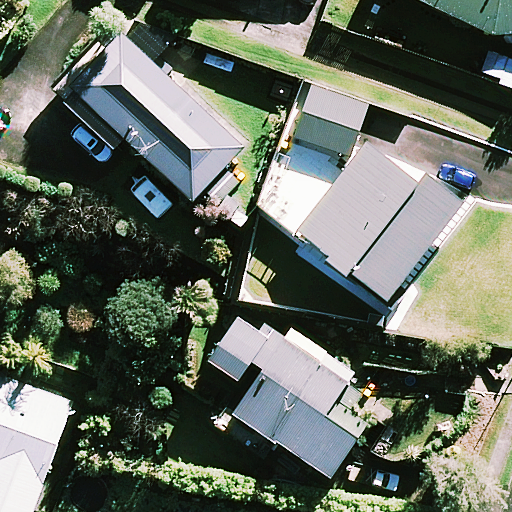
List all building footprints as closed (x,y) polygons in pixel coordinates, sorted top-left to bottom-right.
[(511,0),(423,0),(491,36),(511,34),(511,0)] [(246,149),(115,28),(56,92),(99,132),(107,123),(195,204),(246,149)] [(367,107),(312,88),(295,140),(351,158),(367,107)] [(371,140),(297,234),(386,304),(460,210),(371,140)] [(349,413),(366,385),(268,327),(261,339),(233,323),(209,363),(240,381),(252,360),(263,367),(224,434),(264,457),(273,442),(334,478),(366,423),(349,413)] [(32,511),(72,405),(0,377),(0,511),(32,511)] [(90,511),(102,473),(73,464),(61,504),(87,511),(90,511)]
